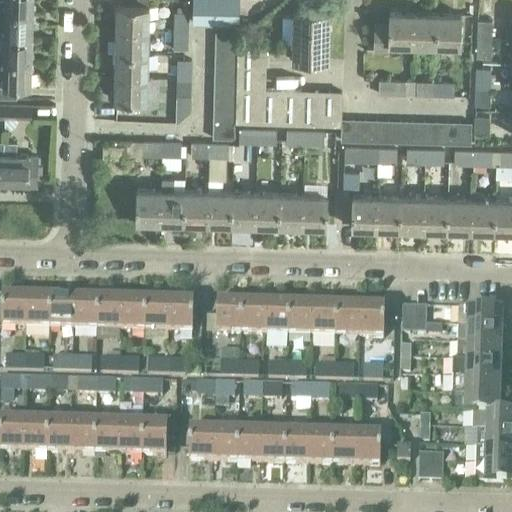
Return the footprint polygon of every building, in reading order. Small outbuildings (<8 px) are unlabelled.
[(33,0),(0,0),(0,11),(33,13),(33,0)] [(192,0),(192,23),(236,24),(236,0),(192,0)] [(117,6),(117,29),(149,30),(149,6),(117,6)] [(33,13),(0,11),(0,35),(5,36),(33,37),(33,13)] [(174,30),(188,31),(188,12),(174,11),(174,30)] [(283,13),(282,38),(294,38),(294,44),(294,60),(328,61),(329,13),(295,12),(295,13),(283,13)] [(410,45),(412,13),(390,12),(389,23),(374,23),(373,48),(388,49),(388,44),(410,45)] [(436,45),(437,13),(412,13),(410,45),(436,45)] [(462,14),(437,13),(436,45),(461,46),(462,14)] [(478,20),(478,39),(492,39),(492,21),(478,20)] [(215,36),(237,36),(238,24),(216,24),(215,36)] [(116,53),(148,54),(149,30),(117,29),(116,53)] [(187,50),(188,31),(174,30),(173,49),(187,50)] [(33,37),(5,36),(4,60),(32,61),(33,37)] [(215,47),(237,48),(237,43),(237,36),(215,36),(215,47)] [(492,39),(478,39),(477,58),(491,58),(492,39)] [(236,107),(236,119),(236,122),(342,125),(342,119),(342,91),(265,89),(266,44),(237,43),(237,48),(237,60),(237,72),(236,83),(236,95),(236,107)] [(237,60),(237,48),(215,47),(215,59),(237,60)] [(116,77),(148,78),(148,54),(116,53),(116,77)] [(177,78),(191,79),(192,60),(178,59),(177,78)] [(215,71),(237,72),(237,60),(215,59),(215,71)] [(32,61),(4,60),(0,60),(0,97),(17,98),(17,86),(31,86),(32,61)] [(477,67),(476,86),(490,87),(491,68),(477,67)] [(236,83),(237,72),(215,71),(214,83),(236,83)] [(147,102),(148,78),(116,77),(115,102),(147,102)] [(191,98),(191,79),(177,78),(176,97),(190,98),(191,98)] [(406,80),(388,80),(379,80),(379,94),(406,94),(406,80)] [(434,95),(434,81),(417,81),(416,95),(434,95)] [(470,82),(434,81),(434,95),(454,96),(470,96),(470,82)] [(236,95),(236,83),(214,83),(214,94),(236,95)] [(490,87),(476,86),(475,105),(489,106),(490,87)] [(236,107),(236,95),(214,94),(214,106),(236,107)] [(176,97),(176,123),(191,112),(191,98),(190,98),(176,97)] [(6,104),(5,117),(30,117),(31,104),(6,104)] [(236,119),(236,107),(214,106),(214,118),(236,119)] [(489,116),(475,116),(474,134),(488,135),(489,116)] [(236,122),(236,119),(214,118),(214,130),(236,131),(236,122)] [(353,141),(354,119),(342,119),(342,125),(342,141),(353,141)] [(365,141),(366,119),(354,119),(353,141),(365,141)] [(377,142),(378,120),(366,119),(365,141),(377,142)] [(389,142),(389,120),(378,120),(377,142),(389,142)] [(400,142),(401,120),(389,120),(389,142),(400,142)] [(412,143),(413,121),(401,120),(400,142),(412,143)] [(424,143),(425,121),(413,121),(412,143),(424,143)] [(436,143),(436,121),(425,121),(424,143),(436,143)] [(447,143),(448,121),(436,121),(436,143),(447,143)] [(459,144),(460,122),(448,121),(447,143),(459,144)] [(472,122),(460,122),(459,144),(471,144),(472,122)] [(238,143),(257,144),(258,130),(239,129),(238,143)] [(235,136),(236,131),(214,130),(213,138),(233,138),(235,136)] [(258,130),(257,144),(276,144),(277,130),(258,130)] [(286,144),(304,145),(305,131),(286,130),(286,144)] [(323,145),(323,131),(305,131),(304,145),(323,145)] [(5,141),(4,181),(26,182),(26,185),(38,185),(38,156),(30,156),(30,154),(17,154),(18,142),(5,141)] [(162,156),(162,142),(143,142),(143,155),(162,156)] [(181,143),(162,142),(162,156),(181,156),(181,143)] [(191,157),(206,157),(206,143),(191,143),(191,157)] [(234,158),(234,144),(206,143),(206,157),(234,158)] [(377,162),(377,147),(344,147),(344,161),(377,162)] [(397,148),(377,147),(377,162),(396,162),(397,148)] [(407,163),(425,163),(425,148),(407,148),(407,163)] [(425,148),(425,163),(443,164),(443,149),(425,148)] [(454,164),(473,164),(473,150),(454,149),(454,164)] [(473,150),(473,164),(492,165),(492,150),(473,150)] [(511,150),(501,151),(501,165),(511,165),(511,150)] [(160,190),(160,222),(184,223),(184,191),(173,191),(174,179),(162,178),(161,190),(160,190)] [(208,223),(232,224),(232,192),(222,192),(223,179),(209,179),(208,191),(208,223)] [(136,222),(160,222),(160,190),(136,190),(136,222)] [(184,191),(184,223),(208,223),(208,191),(184,191)] [(232,224),(256,225),(256,193),(232,192),(232,224)] [(472,198),(471,230),(495,231),(495,199),(484,198),(484,192),(472,192),(472,198)] [(256,193),(256,225),(280,225),(280,193),(256,193)] [(280,225),(304,226),(304,194),(280,193),(280,225)] [(320,194),(304,194),(304,226),(327,226),(328,194),(320,194)] [(375,228),(376,196),(352,195),(351,227),(375,228)] [(399,228),(400,196),(376,196),(375,228),(399,228)] [(423,229),(424,197),(400,196),(399,228),(423,229)] [(447,230),(448,198),(424,197),(423,229),(447,230)] [(471,230),(472,198),(448,198),(447,230),(471,230)] [(511,199),(495,199),(495,231),(511,231),(511,199)] [(25,330),(26,298),(2,297),(2,329),(25,330)] [(49,331),(50,299),(26,298),(25,330),(49,331)] [(73,331),(74,299),(50,299),(49,331),(73,331)] [(98,300),(74,299),(73,331),(97,332),(98,300)] [(122,301),(98,300),(97,332),(121,333),(122,301)] [(145,333),(146,301),(122,301),(121,333),(145,333)] [(169,334),(170,302),(146,301),(145,333),(169,334)] [(170,302),(169,334),(193,335),(194,303),(170,302)] [(240,335),(241,303),(217,302),(217,334),(240,335)] [(264,336),(265,304),(241,303),(240,335),(264,336)] [(288,336),(289,304),(265,304),(264,336),(288,336)] [(312,337),(313,305),(289,304),(288,336),(312,337)] [(336,337),(337,305),(313,305),(312,337),(336,337)] [(360,338),(361,306),(337,305),(336,337),(360,338)] [(385,307),(361,306),(360,338),(384,339),(385,307)] [(414,334),(414,308),(402,308),(402,334),(414,334)] [(426,308),(414,308),(414,334),(426,334),(426,308)] [(458,309),(458,327),(466,328),(503,328),(503,310),(467,309),(467,310),(458,309)] [(458,327),(457,345),(466,345),(502,346),(503,328),(466,328),(458,327)] [(457,362),(502,363),(502,346),(466,345),(457,345),(457,362)] [(401,348),(401,360),(410,361),(411,348),(401,348)] [(6,357),(5,372),(24,373),(25,357),(6,357)] [(25,357),(24,373),(43,373),(44,358),(25,357)] [(53,373),(72,374),(72,358),(53,358),(53,373)] [(72,358),(72,374),(91,374),(91,359),(72,358)] [(100,375),(119,375),(120,360),(100,359),(100,375)] [(120,360),(119,375),(138,376),(139,360),(120,360)] [(410,361),(401,360),(400,373),(410,373),(410,361)] [(147,376),(167,377),(167,361),(148,361),(147,376)] [(167,361),(167,377),(186,377),(187,362),(167,361)] [(453,362),(452,379),(465,379),(501,380),(502,363),(457,362),(453,362)] [(220,379),(239,379),(239,363),(220,363),(220,379)] [(258,364),(239,363),(239,379),(258,379),(258,364)] [(268,380),(287,380),(287,365),(268,364),(268,380)] [(287,365),(287,380),(306,381),(306,366),(287,365)] [(314,381),(334,382),(334,366),(315,366),(314,381)] [(334,366),(334,382),(353,382),(353,366),(334,366)] [(377,367),(363,367),(363,383),(382,383),(382,367),(377,367)] [(1,378),(1,393),(20,393),(20,378),(1,378)] [(30,378),(29,393),(48,394),(49,379),(30,378)] [(48,394),(67,394),(67,379),(49,379),(48,394)] [(452,379),(451,396),(464,396),(501,397),(501,380),(465,379),(452,379)] [(78,380),(77,395),(96,395),(97,380),(78,380)] [(97,380),(96,395),(115,396),(115,381),(97,380)] [(124,396),(143,397),(144,382),(125,381),(124,396)] [(162,397),(163,382),(144,382),(143,397),(162,397)] [(400,382),(400,394),(409,395),(410,382),(400,382)] [(215,399),(215,383),(197,383),(197,398),(215,399)] [(215,383),(215,399),(234,399),(235,384),(215,383)] [(243,399),(262,400),(263,385),(244,384),(243,399)] [(282,385),(263,385),(262,400),(281,400),(282,385)] [(291,401),(310,402),(310,386),(291,386),(291,401)] [(310,386),(310,402),(329,402),(330,387),(310,386)] [(338,403),(357,403),(358,387),(339,387),(338,403)] [(358,387),(357,403),(377,404),(377,388),(358,387)] [(409,395),(400,394),(399,407),(409,408),(409,395)] [(451,413),(472,413),(500,414),(500,413),(501,397),(464,396),(451,396),(451,413)] [(471,430),(477,431),(511,431),(511,413),(500,413),(500,414),(472,413),(471,430)] [(94,456),(95,424),(83,423),(84,416),(72,416),(71,423),(71,455),(94,456)] [(420,417),(419,429),(429,429),(430,417),(420,417)] [(0,453),(23,454),(24,422),(0,421),(0,453)] [(47,454),(47,422),(24,422),(23,454),(47,454)] [(71,423),(47,422),(47,454),(71,455),(71,423)] [(118,457),(119,424),(95,424),(94,456),(118,457)] [(119,424),(118,457),(142,457),(143,425),(119,424)] [(143,425),(142,457),(166,458),(167,426),(143,425)] [(429,429),(419,429),(419,442),(429,442),(429,429)] [(213,462),(214,430),(190,430),(189,462),(213,462)] [(237,463),(238,431),(214,430),(213,462),(237,463)] [(261,464),(261,432),(238,431),(237,463),(261,464)] [(511,431),(477,431),(477,448),(511,448),(511,431)] [(284,464),(285,432),(261,432),(261,464),(284,464)] [(308,465),(309,433),(285,432),(284,464),(308,465)] [(332,466),(333,434),(309,433),(308,465),(332,466)] [(356,466),(357,434),(333,434),(332,466),(356,466)] [(357,434),(356,466),(380,467),(381,435),(357,434)] [(410,464),(410,449),(397,448),(397,463),(410,464)] [(511,448),(477,448),(476,466),(511,466),(511,448)] [(418,481),(431,481),(432,455),(419,455),(418,481)] [(432,455),(431,481),(442,482),(443,456),(432,455)] [(511,466),(476,466),(476,482),(511,483),(511,466)]
